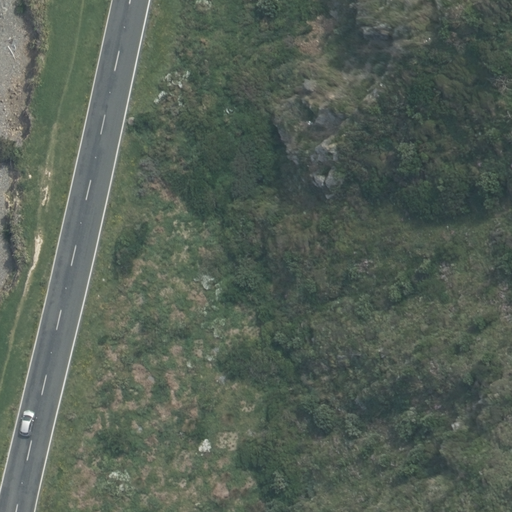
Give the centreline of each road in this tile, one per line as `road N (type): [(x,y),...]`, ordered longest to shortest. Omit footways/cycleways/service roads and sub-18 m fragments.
road 1 (secondary): [(15,511),(129,0)]
road 2 (track): [(33,254),(0,371)]
